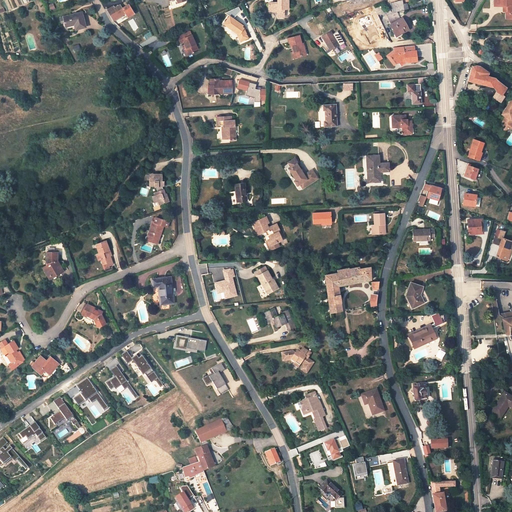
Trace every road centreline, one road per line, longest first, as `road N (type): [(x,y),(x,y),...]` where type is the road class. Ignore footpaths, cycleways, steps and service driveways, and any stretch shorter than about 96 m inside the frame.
road 1 (residential): [(447,135),(432,147),(388,263),(382,305),(386,353),(429,511)]
road 2 (tertiary): [(475,511),(447,135)]
road 3 (residential): [(100,7),(172,95),(185,140),(190,247)]
road 4 (residential): [(0,427),(129,336),(205,311)]
road 5 (track): [(180,122),(106,213),(0,258)]
road 6 (residential): [(15,299),(30,332),(42,339),(81,288),(190,247)]
road 7 (residential): [(205,311),(280,444),(296,511)]
road 8 (track): [(0,67),(83,68),(143,55)]
